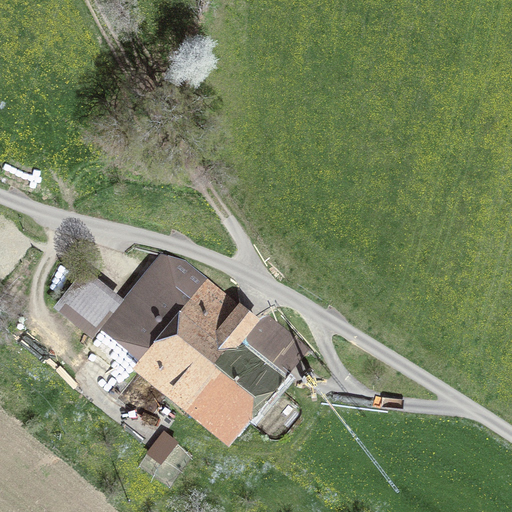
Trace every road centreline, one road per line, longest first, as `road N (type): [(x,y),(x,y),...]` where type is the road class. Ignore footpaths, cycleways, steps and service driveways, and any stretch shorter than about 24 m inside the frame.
road 1 (track): [(511,433),(247,275),(175,243),(41,214),(0,195)]
road 2 (track): [(98,0),(156,126),(250,253),(260,282)]
road 3 (track): [(299,387),(403,408),(478,412)]
road 4 (track): [(50,340),(41,281),(51,258),(86,224)]
